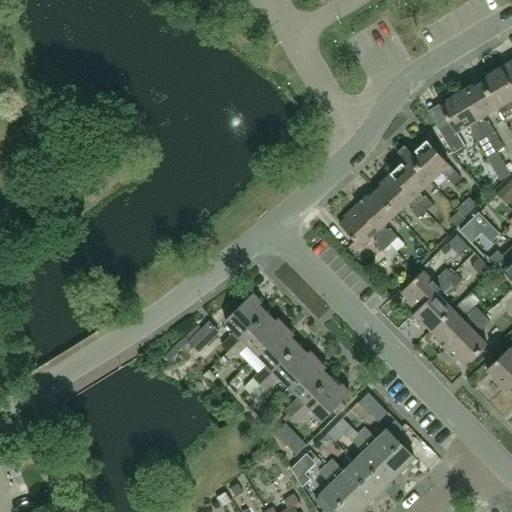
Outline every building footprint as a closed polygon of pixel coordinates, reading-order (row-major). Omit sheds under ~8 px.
[(511,62),(502,69),(511,84),(511,62)] [(511,84),(502,69),(489,77),(490,78),(483,82),(499,108),(502,114),(511,107),(511,84)] [(474,84),(461,93),(488,136),(495,131),(489,121),(488,122),(485,117),(499,108),(483,82),(476,86),(474,84)] [(489,157),(497,152),(461,93),(448,101),(449,102),(441,107),(451,122),(438,129),(453,154),(466,146),(458,133),(472,125),(475,129),(472,130),(489,157)] [(345,216),(347,218),(340,224),(361,247),(374,235),(378,239),(376,241),(384,249),(398,236),(391,228),(389,230),(385,226),(410,203),(414,207),(412,208),(420,217),(434,204),(426,195),(425,197),(421,193),(445,170),(449,174),(447,176),(455,185),(462,178),(428,141),(414,153),(406,145),(398,152),(406,160),(380,184),(382,186),(370,197),(368,195),(345,216)] [(511,186),(510,185),(499,196),(507,205),(511,199),(511,186)] [(465,217),(477,205),(470,197),(457,209),(465,217)] [(511,247),(503,256),(497,250),(490,258),(511,279),(511,247)] [(449,278),(450,279),(454,275),(447,268),(434,280),(424,269),(402,291),(408,297),(406,300),(416,310),(417,311),(449,278)] [(426,324),(432,330),(454,309),(443,299),(463,280),(456,273),(454,275),(450,279),(449,278),(417,311),(416,310),(413,314),(424,326),(426,324)] [(230,350),(268,313),(260,304),(263,302),(255,293),(244,304),(237,297),(230,304),(237,311),(227,321),(237,331),(224,344),(230,350)] [(454,309),(432,330),(438,336),(435,338),(447,350),(483,314),(477,307),(464,320),(454,309)] [(259,354),(287,327),(279,319),(276,321),(268,313),(230,350),(237,357),(250,344),(259,354)] [(477,333),(490,321),(483,314),(447,350),(457,360),(460,358),(465,364),(487,343),(477,333)] [(199,350),(220,330),(211,322),(191,342),(199,350)] [(262,383),(300,345),(292,337),(294,334),(287,327),(259,354),(269,363),(256,376),(262,383)] [(291,386),(319,358),(312,351),(309,354),(300,345),(262,383),(268,389),(281,376),(291,386)] [(504,389),(511,381),(511,348),(510,347),(488,369),(495,376),(493,378),(504,389)] [(294,415),(332,377),(325,369),(327,367),(319,358),(291,386),(301,396),(288,409),(294,415)] [(332,377),(294,415),(300,422),(313,409),(323,419),(351,391),(344,384),(341,386),(332,377)] [(342,400),(334,408),(339,414),(348,405),(342,400)] [(394,422),(387,429),(394,436),(401,429),(394,422)] [(366,427),(360,433),(399,473),(415,458),(394,436),(387,429),(377,439),(366,427)] [(355,460),(383,489),(399,473),(360,433),(354,440),(364,451),(355,460)] [(327,465),(367,505),(383,489),(355,460),(345,470),(334,458),(327,465)] [(321,493),(315,499),(327,511),(359,511),(367,505),(327,465),(321,472),(332,483),(321,493)] [(276,511),(274,506),(268,510),(269,511),(298,511),(296,508),(302,504),(295,493),(284,500),(289,507),(280,511),(276,511)]
